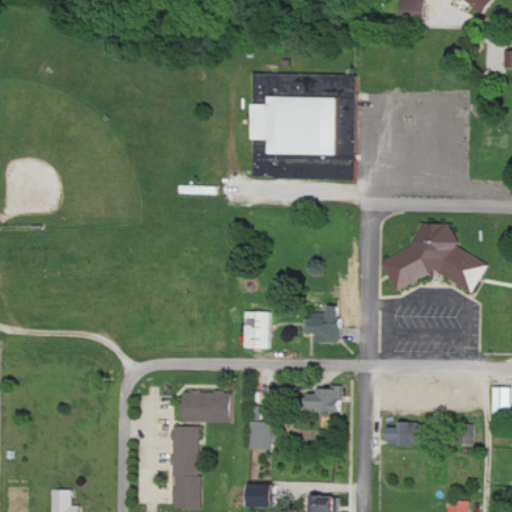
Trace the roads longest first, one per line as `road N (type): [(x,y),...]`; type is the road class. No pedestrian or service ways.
road 1 (residential): [(511,367),(134,372)]
road 2 (residential): [(365,511),(370,205)]
road 3 (residential): [(134,372),(97,337),(0,327)]
road 4 (residential): [(121,511),(123,392),(134,372)]
road 5 (residential): [(370,205),(511,209)]
